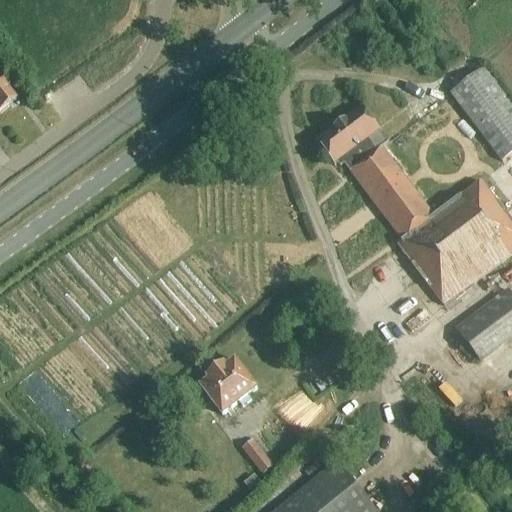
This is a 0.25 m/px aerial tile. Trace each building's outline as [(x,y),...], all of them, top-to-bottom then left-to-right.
[(511,108),(484,71),(450,97),(501,164),(511,155),(511,108)] [(0,111),(15,100),(0,80),(0,111)] [(37,107),(56,112),(60,96),(41,91),(37,107)] [(316,144),(316,145),(324,156),(325,155),(335,167),(337,165),(340,169),(343,167),(403,243),(398,247),(444,307),(476,283),(511,255),(511,224),(504,215),(482,185),(475,189),(465,197),(435,220),(381,150),(386,146),(378,134),(378,133),(361,110),(325,137),(321,138),(318,141),(316,144)] [(436,116),(424,126),(434,139),(448,160),(461,150),(436,116)] [(511,334),(511,298),(507,292),(455,331),(477,361),(511,334)] [(248,398),(257,391),(234,361),(226,368),(224,366),(207,379),(208,381),(200,388),(222,417),(239,404),(242,409),(251,402),(248,398)] [(254,442),(242,451),(262,477),(274,468),(254,442)] [(373,511),(335,465),(278,511),(373,511)]
